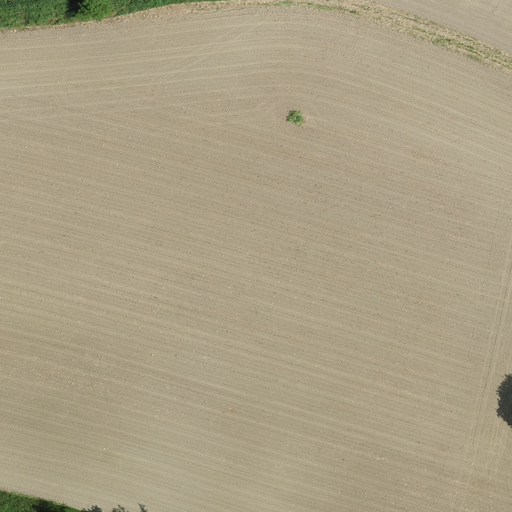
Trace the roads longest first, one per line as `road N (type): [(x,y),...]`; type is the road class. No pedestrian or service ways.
road 1 (track): [(0,28),(220,0)]
road 2 (track): [(343,0),(511,64)]
